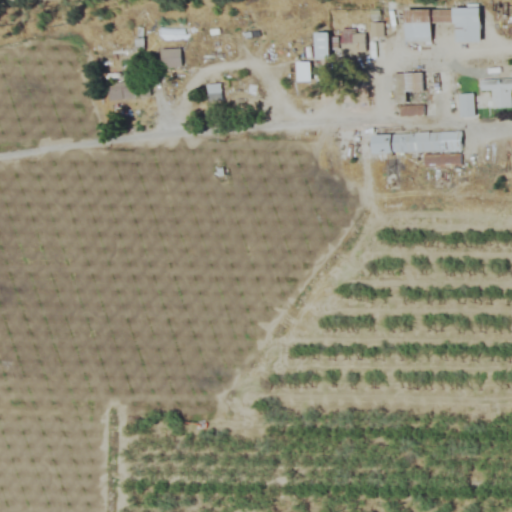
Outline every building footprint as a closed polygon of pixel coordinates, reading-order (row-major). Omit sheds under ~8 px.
[(454,42),(481,42),(481,8),(452,8),(452,10),(405,10),(405,42),(430,42),(430,22),(454,23),(454,42)] [(364,54),(364,29),(342,29),(342,54),(364,54)] [(314,32),(314,58),(331,58),(331,32),(314,32)] [(180,49),(160,49),(160,67),(180,67),(180,49)] [(142,59),(142,51),(103,51),(103,59),(142,59)] [(296,62),(296,81),(309,81),(309,62),(296,62)] [(422,73),(392,73),(393,105),(399,105),(399,115),(422,115),(422,73)] [(480,90),(491,90),(491,107),(511,107),(511,90),(511,89),(511,78),(480,78),(480,90)] [(106,83),(108,101),(148,96),(146,79),(106,83)] [(221,102),(221,83),(206,83),(206,102),(221,102)] [(473,94),(458,94),(458,118),(473,118),(473,94)] [(372,152),(462,151),(461,132),(372,133),(372,152)]
